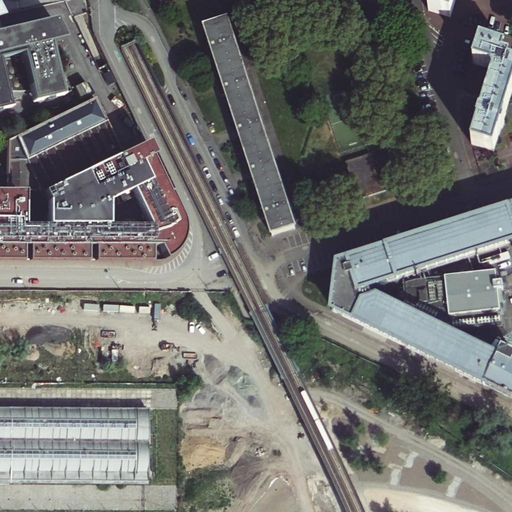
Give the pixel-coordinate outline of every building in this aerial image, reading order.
[(432,11),(450,17),(455,0),(427,0),(428,1),(431,1),(428,10),(432,11)] [(0,109),(9,108),(6,91),(28,92),(31,102),(59,95),(59,83),(65,81),(49,44),(63,40),(53,20),(0,31),(0,109)] [(279,234),(294,229),(227,22),(204,30),(211,49),(212,54),(224,89),(226,95),(237,130),(239,136),(239,138),(250,169),(250,171),(252,177),(253,179),(263,211),(263,212),(266,219),(266,220),(271,237),(279,234)] [(480,42),(473,64),(490,69),(490,70),(492,73),(493,73),(492,77),(486,97),(484,102),(481,101),(478,113),(474,112),(473,116),(471,121),(475,122),(471,134),(474,135),(471,145),(493,151),(500,128),(502,129),(504,121),(503,121),(511,89),(511,64),(508,63),(509,59),(502,57),(504,49),(495,47),(480,42)] [(75,88),(81,102),(92,97),(86,83),(75,88)] [(0,260),(39,261),(86,261),(94,261),(155,261),(161,262),(163,261),(167,259),(170,257),(172,255),(175,252),(178,249),(180,246),(181,244),(182,240),(183,236),(183,233),(183,228),(183,224),(182,220),(181,218),(180,215),(144,140),(121,152),(95,97),(7,141),(7,175),(9,175),(9,193),(0,193),(0,260)] [(371,156),(346,164),(354,188),(350,189),(355,203),(387,192),(382,179),(379,180),(371,156)] [(511,209),(353,260),(337,266),(334,294),(332,311),(495,391),(511,399),(511,209)] [(148,411),(0,409),(0,472),(147,474),(148,453),(148,442),(148,411)] [(147,474),(0,472),(0,485),(143,486),(147,486),(147,474)]
